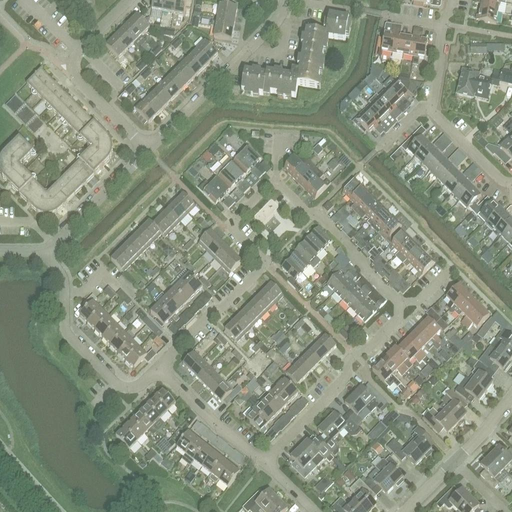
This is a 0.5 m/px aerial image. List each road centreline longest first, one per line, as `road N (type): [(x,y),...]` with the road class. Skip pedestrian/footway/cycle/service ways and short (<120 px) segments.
road 1 (residential): [(158,369),(265,264),(229,225),(274,183)]
road 2 (residential): [(264,463),(402,305)]
road 3 (residential): [(146,150),(71,68),(80,46),(126,0)]
road 4 (residential): [(146,150),(253,43)]
road 5 (residential): [(44,249),(146,150)]
road 6 (residential): [(264,463),(158,369)]
road 7 (residential): [(312,215),(402,305)]
